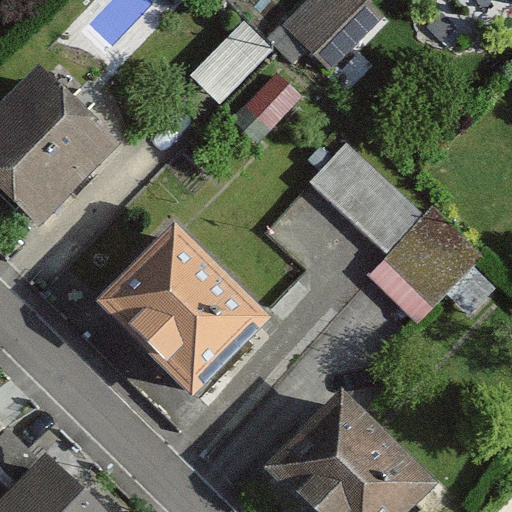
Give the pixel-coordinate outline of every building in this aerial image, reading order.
[(310,0),(285,27),(307,48),(352,0),(310,0)] [(359,0),(352,0),(307,48),(329,70),(379,18),(359,0)] [(241,25),(189,78),(205,93),(220,108),(271,55),(241,25)] [(37,72),(0,108),(0,195),(36,231),(116,151),(37,72)] [(302,100),(276,76),(246,110),(272,133),(302,100)] [(344,148),(311,182),(390,257),(423,223),(344,148)] [(431,214),(423,223),(390,257),(368,280),(387,298),(416,326),(479,260),(431,214)] [(265,325),(171,231),(96,305),(190,400),(265,325)] [(339,399),(265,475),(302,511),(407,511),(430,489),(339,399)] [(7,435),(0,441),(0,494),(34,461),(20,448),(7,435)] [(93,511),(43,463),(0,506),(0,511),(93,511)]
